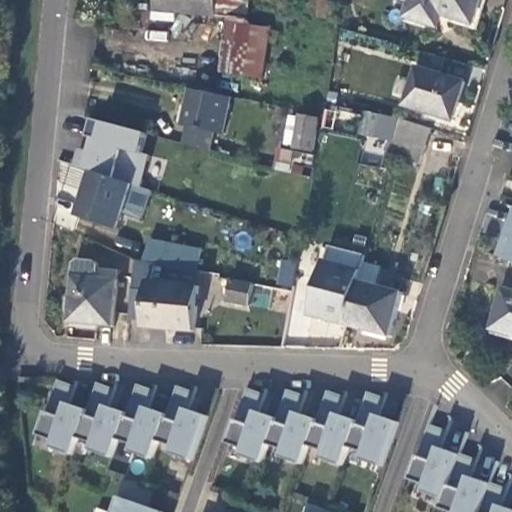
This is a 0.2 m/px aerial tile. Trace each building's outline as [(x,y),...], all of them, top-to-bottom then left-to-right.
[(155,0),(155,10),(174,12),(246,19),(248,0),(155,0)] [(338,0),(320,0),(319,16),(336,18),(338,0)] [(409,0),(404,17),(426,23),(430,10),(472,23),(479,2),(479,0),(409,0)] [(173,19),(174,12),(155,10),(154,17),(173,19)] [(228,22),(226,44),(267,50),(269,29),(228,22)] [(267,50),(226,44),(222,71),(263,77),(267,50)] [(405,107),(454,121),(460,100),(465,82),(417,68),(405,107)] [(230,99),(187,89),(183,107),(188,109),(184,128),(222,136),(230,99)] [(396,141),(401,121),(381,115),(374,137),(395,143),(396,141)] [(294,148),(313,152),(318,122),(299,118),(299,120),(292,118),(286,144),(294,146),(294,148)] [(424,153),(430,130),(401,121),(396,141),(397,141),(393,157),(419,164),(423,153),(424,153)] [(275,168),(275,170),(298,177),(311,180),(315,157),(280,151),(277,162),(272,161),(270,166),(275,168)] [(172,179),(208,189),(214,168),(198,163),(200,156),(186,152),(184,160),(179,158),(172,179)] [(134,185),(93,172),(80,217),(120,229),(134,185)] [(311,180),(298,177),(295,192),(308,195),(311,180)] [(270,223),(294,232),(303,206),(277,198),(275,204),(267,201),(261,217),(271,221),(270,223)] [(511,262),(511,205),(509,205),(492,256),(511,262)] [(146,240),(142,261),(192,271),(196,249),(146,240)] [(310,317),(346,326),(357,285),(364,259),(328,249),(310,317)] [(77,259),(73,263),(66,323),(112,327),(117,281),(96,278),(97,265),(94,261),(77,259)] [(275,287),(293,290),(297,264),(279,261),(275,287)] [(215,300),(287,315),(291,293),(219,278),(215,300)] [(144,328),(193,332),(196,288),(149,284),(144,328)] [(357,285),(346,326),(389,337),(400,297),(357,285)] [(491,330),(511,336),(511,287),(503,285),(497,308),(491,330)] [(69,407),(75,390),(56,383),(37,438),(52,444),(50,451),(71,458),(78,441),(77,441),(86,413),(69,407)] [(114,393),(96,386),(86,413),(77,441),(78,441),(92,447),(89,454),(111,461),(117,443),(117,442),(126,416),(108,410),(114,393)] [(132,448),(129,455),(151,462),(158,445),(157,444),(166,418),(148,412),(155,394),(136,387),(126,416),(117,442),(117,443),(132,448)] [(195,395),(176,389),(166,418),(157,444),(158,445),(172,450),(169,456),(191,464),(207,419),(188,413),(195,395)] [(258,415),(264,398),(246,392),(226,446),(242,452),(239,459),(261,467),(267,448),(276,422),(258,415)] [(304,399),(289,394),(286,394),(276,422),(267,448),(282,453),(279,460),(301,468),(307,449),(316,423),(315,423),(298,417),(304,399)] [(344,400),(331,396),(326,395),(315,423),(316,423),(307,449),(322,454),(320,461),(341,469),(347,450),(356,424),(338,418),(344,400)] [(385,402),(373,398),(366,397),(356,424),(347,450),(362,455),(359,463),(381,471),(397,426),(378,419),(385,402)] [(421,495),(442,503),(458,458),(440,451),(447,434),(428,428),(408,483),(424,488),(421,495)] [(479,511),(489,487),(488,486),(471,480),(477,463),(458,456),(458,458),(442,503),(439,511),(440,511),(479,511)] [(508,511),(501,509),(507,492),(488,485),(488,486),(489,487),(479,511),(508,511)] [(150,511),(118,500),(114,511),(150,511)]
